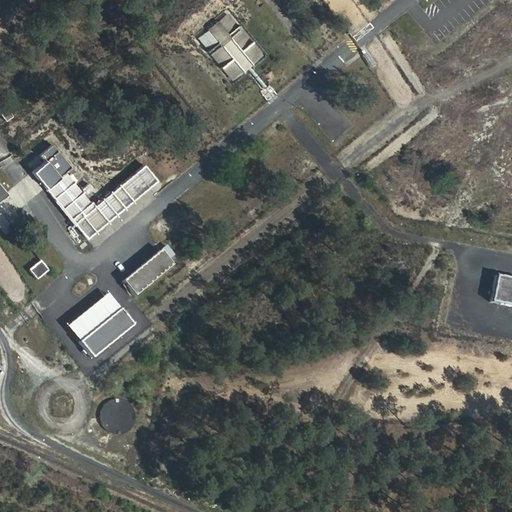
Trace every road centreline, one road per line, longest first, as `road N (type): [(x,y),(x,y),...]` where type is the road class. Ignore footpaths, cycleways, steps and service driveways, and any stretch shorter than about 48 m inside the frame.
road 1 (track): [(145,327),(419,112),(343,0)]
road 2 (track): [(209,511),(22,425),(6,405),(13,366),(10,340),(0,330)]
road 3 (track): [(0,264),(31,311),(84,267)]
